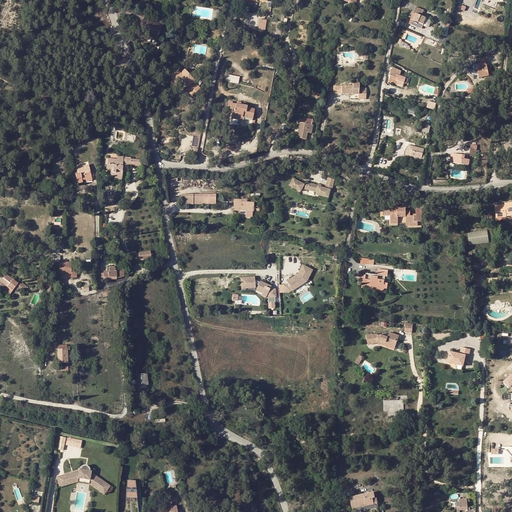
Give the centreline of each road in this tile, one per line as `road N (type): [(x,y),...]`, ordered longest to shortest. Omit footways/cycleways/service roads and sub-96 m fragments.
road 1 (unclassified): [(511,182),(403,184),(313,148),(197,166),(156,162)]
road 2 (unclassified): [(285,511),(265,460),(206,409),(172,262)]
road 3 (residential): [(131,277),(123,294),(121,413),(0,393)]
road 4 (unclassified): [(156,162),(147,110),(105,0)]
